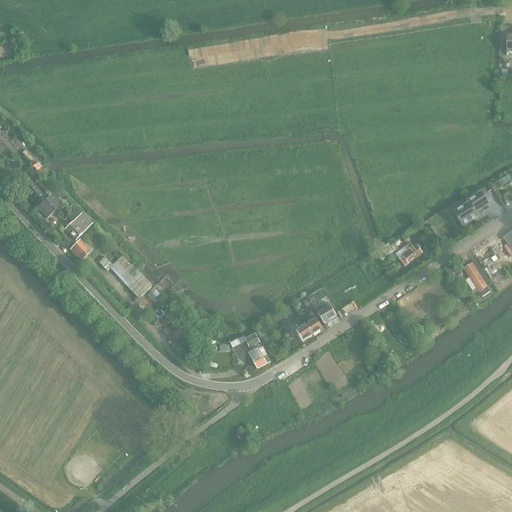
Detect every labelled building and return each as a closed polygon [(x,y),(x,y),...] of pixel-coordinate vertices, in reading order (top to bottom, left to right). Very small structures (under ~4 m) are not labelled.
[(37,164),(33,168),(37,172),(41,168),(37,164)] [(36,182),(49,195),(54,191),(40,178),(36,182)] [(501,181),(494,185),(497,189),(503,185),(501,181)] [(30,183),(22,190),(33,202),(35,200),(39,204),(45,198),(30,183)] [(58,190),(53,195),(57,199),(62,194),(59,191),(58,190)] [(488,205),(483,197),(481,193),(467,203),(469,205),(454,215),(458,220),(457,221),(459,223),(459,222),(463,228),(478,218),(475,214),(488,205)] [(52,195),(37,209),(47,219),(54,212),(62,221),(70,213),(52,195)] [(72,224),(64,231),(75,242),(92,225),(82,215),(73,224),(72,224)] [(511,232),(503,238),(511,250),(511,232)] [(79,243),(76,246),(70,252),(77,258),(75,260),(79,265),(90,254),(79,243)] [(395,253),(389,244),(376,252),(384,265),(390,261),(387,258),(395,253)] [(422,254),(416,245),(400,257),(402,259),(400,260),(405,267),(422,254)] [(104,258),(99,264),(108,272),(113,266),(104,258)] [(491,285),(476,262),(464,269),(482,298),(491,292),(488,287),(491,285)] [(152,288),(135,271),(124,281),(141,298),(152,288)] [(191,330),(165,303),(149,318),(156,325),(165,317),(184,337),(191,330)] [(316,312),(316,313),(318,316),(319,316),(325,325),(337,317),(328,304),(316,312)] [(313,336),(307,326),(301,318),(297,321),(303,329),(297,333),(303,342),(313,336)] [(323,330),(317,320),(307,326),(313,336),(323,330)] [(245,340),(250,349),(262,343),(257,334),(245,340)] [(240,340),(231,344),(233,349),(243,345),(240,340)] [(249,355),(256,367),(257,370),(271,363),(267,357),(263,359),(258,348),(252,351),(253,353),(249,355)] [(383,366),(385,368),(388,366),(386,364),(388,363),(382,357),(373,362),(378,369),(383,366)]
